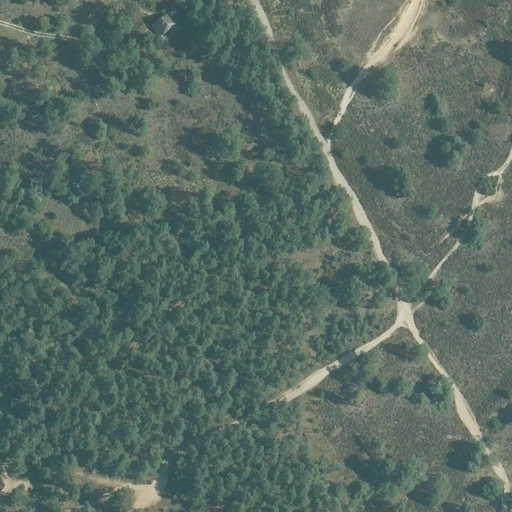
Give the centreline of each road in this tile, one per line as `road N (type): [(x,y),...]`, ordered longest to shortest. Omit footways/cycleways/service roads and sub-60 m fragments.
road 1 (track): [(507,511),(501,476),(411,327),(252,0)]
road 2 (track): [(511,155),(483,182),(459,241),(388,333),(242,421),(215,482),(212,511)]
road 3 (track): [(132,511),(169,465),(242,421)]
road 4 (track): [(134,46),(0,21)]
